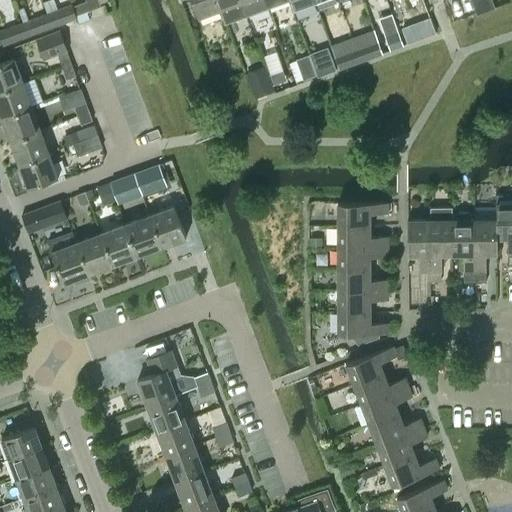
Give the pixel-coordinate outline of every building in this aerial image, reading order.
[(72,6),(75,14),(76,15),(100,6),(97,0),(85,0),(86,1),(72,6)] [(220,10),(216,0),(180,0),(181,1),(182,0),(191,0),(198,18),(220,10)] [(240,0),(216,0),(220,10),(225,23),(246,15),(242,2),(240,0)] [(240,0),(242,2),(246,15),(267,7),(264,0),(240,0)] [(289,0),(294,12),(315,4),(313,0),(289,0)] [(472,0),(478,14),(494,7),(491,0),(472,0)] [(72,6),(48,15),(51,23),(75,14),(72,6)] [(51,23),(48,15),(23,24),(27,32),(51,23)] [(23,24),(0,32),(0,37),(1,42),(27,32),(23,24)] [(59,30),(36,39),(39,48),(43,59),(57,54),(62,67),(63,67),(71,64),(62,39),(59,30)] [(398,32),(385,37),(389,47),(389,50),(403,45),(402,43),(398,32)] [(378,41),(356,49),(361,62),(383,54),(382,52),(381,50),(378,41)] [(356,49),(335,57),(338,67),(339,70),(361,62),(356,49)] [(332,57),(314,64),(318,75),(335,68),(332,57)] [(0,90),(23,82),(14,58),(0,62),(0,90)] [(75,75),(71,64),(63,67),(67,78),(75,75)] [(312,64),(299,69),(303,80),(316,75),(312,64)] [(282,72),(269,77),(273,87),(285,83),(282,72)] [(0,114),(1,117),(31,105),(23,82),(0,90),(0,114)] [(74,107),(78,115),(89,111),(85,102),(74,107)] [(10,141),(40,129),(31,105),(1,117),(10,141)] [(89,111),(78,115),(81,124),(92,120),(89,111)] [(18,164),(49,153),(40,129),(10,141),(18,164)] [(76,131),(63,136),(66,146),(73,143),(80,141),(76,131)] [(78,156),(79,155),(102,147),(98,135),(80,141),(73,143),(78,156)] [(58,176),(49,153),(18,164),(27,188),(58,176)] [(159,164),(149,168),(157,190),(167,186),(159,164)] [(135,173),(110,181),(111,182),(118,203),(142,194),(142,193),(135,173)] [(110,182),(99,186),(105,202),(116,198),(110,182)] [(77,195),(79,202),(81,205),(89,202),(85,191),(77,195)] [(511,194),(496,195),(496,202),(496,218),(497,219),(496,238),(497,238),(508,238),(508,256),(511,255),(511,194)] [(387,202),(337,203),(337,225),(369,224),(369,213),(387,213),(387,202)] [(175,205),(150,215),(161,246),(187,237),(175,205)] [(452,207),(429,207),(429,213),(430,272),(441,272),(441,254),(452,254),(452,218),(452,213),(452,207)] [(36,208),(21,213),(22,217),(28,233),(43,227),(36,208)] [(454,213),(452,213),(452,218),(452,254),(463,254),(463,272),(475,272),(474,213),(471,213),(469,213),(466,211),(457,211),(454,213)] [(426,219),(407,219),(407,254),(419,254),(419,273),(429,272),(430,272),(429,213),(426,213),(426,219)] [(478,213),(474,213),(475,272),(485,272),(485,254),(497,253),(497,238),(496,238),(497,219),(496,218),(478,219),(478,213)] [(150,215),(125,224),(137,255),(161,246),(150,215)] [(125,224),(101,233),(112,265),(137,255),(125,224)] [(369,224),(337,225),(337,246),(387,246),(387,236),(369,236),(369,224)] [(72,230),(47,240),(51,251),(63,283),(88,273),(76,242),(72,230)] [(101,233),(76,242),(88,273),(112,265),(101,233)] [(320,235),(309,236),(309,244),(320,244),(320,235)] [(387,246),(337,246),(337,268),(370,268),(369,256),(387,256),(387,246)] [(370,268),(337,268),(337,290),(387,290),(387,280),(370,280),(370,268)] [(430,272),(429,272),(430,282),(441,282),(441,272),(430,272)] [(475,272),(463,272),(463,282),(475,282),(475,272)] [(485,272),(475,272),(475,282),(485,283),(485,272)] [(387,290),(337,290),(338,312),(370,312),(370,300),(387,299),(387,290)] [(370,312),(338,312),(338,334),(349,334),(359,344),(379,337),(379,334),(387,334),(387,324),(370,324),(370,312)] [(345,364),(353,385),(384,373),(380,362),(396,356),(397,359),(407,356),(403,344),(393,348),(392,346),(345,364)] [(152,374),(137,380),(147,405),(175,394),(169,377),(178,373),(169,350),(146,359),(152,374)] [(198,386),(211,381),(207,372),(195,377),(198,386)] [(388,384),(384,373),(353,385),(361,405),(408,387),(404,378),(388,384)] [(214,390),(211,381),(198,386),(201,395),(214,390)] [(411,396),(408,387),(361,405),(368,425),(400,413),(395,402),(411,396)] [(156,431),(185,420),(175,395),(147,405),(156,431)] [(404,424),(400,413),(368,425),(376,445),(424,427),(420,418),(404,424)] [(194,445),(185,420),(156,431),(166,456),(194,445)] [(217,436),(229,431),(226,422),(213,427),(217,436)] [(8,458),(41,446),(34,426),(1,438),(8,458)] [(427,436),(424,427),(376,445),(384,465),(415,453),(411,443),(427,436)] [(229,431),(217,436),(220,445),(233,440),(229,431)] [(203,470),(194,445),(166,456),(175,481),(203,470)] [(16,478),(49,466),(41,446),(8,458),(16,478)] [(415,453),(384,465),(392,486),(439,467),(435,458),(419,464),(415,453)] [(23,498),(56,485),(49,466),(16,478),(23,498)] [(213,495),(203,470),(175,481),(184,506),(213,495)] [(236,486),(248,482),(245,472),(232,477),(236,486)] [(396,498),(401,511),(420,511),(435,506),(431,495),(447,489),(443,479),(396,498)] [(252,491),(248,482),(236,486),(239,496),(252,491)] [(43,511),(63,505),(56,485),(23,498),(26,508),(22,510),(22,511),(43,511)] [(326,511),(335,509),(327,487),(298,498),(301,506),(284,511),(326,511)] [(219,511),(213,495),(184,506),(186,511),(219,511)]
